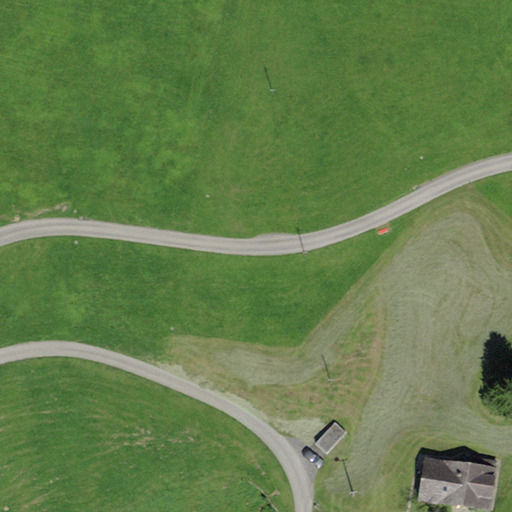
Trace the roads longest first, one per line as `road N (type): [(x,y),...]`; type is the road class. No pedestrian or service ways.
road 1 (unclassified): [(0,239),(71,227),(236,247),(318,241),(511,164)]
road 2 (unclassified): [(0,357),(73,351),(152,372),(242,415),(281,447),(301,482),(305,511)]
